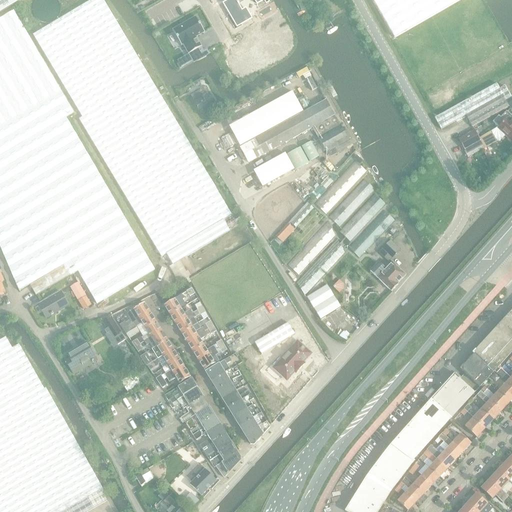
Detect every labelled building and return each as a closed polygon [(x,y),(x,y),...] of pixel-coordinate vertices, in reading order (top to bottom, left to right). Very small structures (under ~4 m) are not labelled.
[(0,0),(0,8),(13,0),(0,0)] [(58,6),(57,3),(57,1),(56,0),(32,0),(32,1),(31,6),(31,9),(32,11),(33,13),(35,15),(37,17),(39,18),(41,19),(44,19),(47,19),(49,18),(51,17),(53,16),(55,14),(56,12),(57,9),(58,6)] [(224,220),(231,215),(103,0),(91,0),(33,35),(82,118),(79,120),(161,257),(166,254),(224,220)] [(227,0),(222,3),(228,13),(229,12),(237,26),(241,24),(241,25),(251,19),(246,9),(242,11),(239,5),(239,4),(239,3),(239,2),(238,2),(237,3),(235,0),(254,0),(257,4),(264,0),(227,0)] [(373,0),(395,37),(459,0),(373,0)] [(299,5),(302,11),(308,8),(304,2),(299,5)] [(0,18),(0,248),(14,280),(65,250),(77,271),(96,304),(154,270),(65,117),(73,113),(13,10),(0,18)] [(196,17),(173,31),(181,46),(183,45),(189,54),(201,47),(196,37),(205,32),(196,17)] [(286,89),(301,82),(297,73),(282,80),(286,89)] [(506,101),(511,98),(502,81),(434,118),(441,130),(466,116),(472,127),(509,107),(506,101)] [(215,105),(205,87),(190,96),(200,114),(215,105)] [(229,127),(240,147),(245,144),(303,112),(292,92),(234,124),(232,126),(229,127)] [(348,141),(326,101),(240,149),(248,163),(312,128),(328,156),(334,153),(333,150),(348,141)] [(468,158),(471,156),(505,136),(511,142),(511,117),(506,112),(500,118),(499,116),(492,123),(498,128),(478,139),(474,131),(460,140),(466,151),(464,152),(468,158)] [(300,147),(309,162),(319,156),(311,141),(300,147)] [(286,155),(295,171),(309,163),(300,147),(286,155)] [(285,154),(254,171),(262,187),(294,170),(285,154)] [(356,156),(354,158),(356,161),(360,164),(363,162),(356,156)] [(332,209),(367,171),(360,164),(356,161),(321,199),(315,205),(327,215),(332,209)] [(328,177),(321,185),(323,187),(326,189),(333,182),(330,179),(328,177)] [(377,188),(366,178),(330,216),(342,226),(377,188)] [(386,204),(375,194),(340,232),(351,242),(386,204)] [(279,205),(274,210),(279,214),(280,214),(285,219),(300,205),(290,195),(280,206),(279,205)] [(297,214),(290,222),(296,227),(314,209),(307,203),(297,214)] [(395,221),(384,211),(349,248),(360,259),(395,221)] [(179,261),(180,260),(184,258),(231,231),(224,220),(166,254),(172,265),(179,261)] [(336,237),(327,222),(287,265),(299,276),(336,237)] [(289,224),(282,231),(276,237),(282,243),(295,230),(289,224)] [(345,254),(337,239),(296,283),(305,297),(345,254)] [(390,242),(382,251),(391,259),(399,250),(390,242)] [(19,291),(29,285),(36,296),(77,271),(65,250),(14,280),(19,291)] [(172,265),(182,282),(189,278),(179,261),(172,265)] [(397,285),(406,276),(392,263),(386,269),(379,263),(370,272),(391,292),(398,285),(397,285)] [(339,281),(333,288),(340,294),(343,290),(343,284),(339,281)] [(83,310),(91,306),(78,283),(70,288),(83,310)] [(341,307),(327,286),(307,298),(320,320),(341,307)] [(195,294),(192,288),(186,291),(190,297),(195,294)] [(68,305),(61,292),(38,305),(46,319),(68,305)] [(165,306),(171,315),(181,309),(186,306),(182,300),(184,299),(182,295),(165,306)] [(203,308),(200,302),(195,305),(198,311),(203,308)] [(150,313),(144,304),(134,310),(138,315),(130,320),(132,323),(133,324),(150,313)] [(181,309),(171,315),(176,324),(193,314),(198,311),(195,305),(190,308),(191,309),(184,314),(181,309)] [(511,309),(473,353),(474,354),(460,369),(480,387),(511,351),(511,309)] [(193,314),(176,324),(182,334),(192,327),(198,324),(194,318),(195,317),(200,314),(198,311),(193,314)] [(140,332),(146,329),(156,323),(150,313),(133,324),(135,328),(137,327),(140,332)] [(110,316),(102,321),(114,339),(122,333),(110,316)] [(214,326),(211,321),(206,324),(207,325),(209,329),(209,330),(214,326)] [(125,322),(120,325),(126,334),(130,331),(127,326),(125,322)] [(146,329),(149,334),(142,338),(144,343),(162,332),(156,323),(146,329)] [(288,323),(269,335),(275,346),(295,334),(288,323)] [(192,327),(182,334),(188,343),(205,332),(204,332),(202,328),(201,329),(198,324),(192,327)] [(144,343),(146,346),(154,342),(157,347),(168,341),(162,332),(144,343)] [(207,336),(205,332),(188,343),(193,352),(204,346),(200,340),(207,336)] [(0,511),(112,511),(104,495),(105,495),(45,389),(44,390),(19,345),(12,348),(5,337),(0,340),(0,511)] [(140,345),(137,340),(132,343),(135,348),(140,345)] [(225,345),(222,340),(217,343),(219,348),(225,345)] [(152,349),(158,359),(173,350),(168,341),(157,347),(152,349)] [(70,359),(65,362),(71,371),(74,376),(97,362),(95,357),(86,343),(67,354),(70,359)] [(280,358),(274,365),(276,367),(274,368),(287,379),(310,354),(299,344),(294,350),(292,349),(282,360),(280,358)] [(219,348),(222,353),(228,350),(225,345),(219,348)] [(207,350),(204,346),(193,352),(199,361),(216,350),(213,346),(207,350)] [(216,350),(199,361),(205,370),(215,364),(220,361),(217,355),(218,354),(221,352),(219,348),(216,350)] [(158,359),(155,360),(152,362),(156,368),(160,365),(159,364),(160,363),(163,368),(168,365),(168,366),(179,359),(173,350),(158,359)] [(146,353),(140,357),(146,367),(147,366),(152,363),(149,358),(146,353)] [(132,361),(128,363),(135,373),(135,374),(135,373),(144,369),(136,354),(135,355),(130,358),(132,361)] [(206,372),(211,381),(229,370),(226,365),(235,360),(232,356),(206,372)] [(168,366),(171,370),(164,375),(167,379),(184,368),(179,359),(168,366)] [(150,378),(144,368),(144,369),(135,373),(141,383),(150,378)] [(167,379),(169,382),(176,378),(180,384),(190,377),(184,368),(167,379)] [(231,369),(229,370),(211,381),(217,391),(241,376),(238,371),(234,374),(231,369)] [(377,511),(387,496),(390,491),(413,460),(451,418),(452,418),(475,392),(454,374),(391,445),(368,476),(379,484),(378,485),(366,478),(344,511),(377,511)] [(506,374),(502,378),(511,387),(511,377),(511,379),(506,374)] [(159,384),(164,380),(161,376),(156,379),(159,384)] [(244,381),(241,376),(217,391),(223,400),(236,391),(242,388),(239,383),(244,381)] [(197,389),(191,379),(178,388),(181,393),(170,400),(172,404),(197,389)] [(159,384),(162,388),(162,389),(167,385),(164,380),(159,384)] [(502,388),(499,392),(510,402),(511,399),(511,387),(507,383),(502,388)] [(172,404),(174,408),(180,404),(184,409),(186,408),(203,398),(197,389),(172,404)] [(240,397),(236,391),(223,400),(228,409),(251,395),(248,390),(244,393),(245,395),(240,397)] [(490,400),(484,394),(480,391),(476,395),(486,405),(482,409),(493,420),(502,411),(490,400)] [(499,392),(490,400),(502,411),(510,402),(499,392)] [(254,399),(251,395),(228,409),(234,418),(252,407),(249,402),(254,399)] [(186,408),(189,413),(181,418),(184,423),(195,416),(209,407),(203,398),(186,408)] [(195,416),(185,423),(190,431),(201,425),(214,416),(209,407),(195,416)] [(255,411),(252,407),(234,418),(239,427),(262,413),(259,409),(255,411)] [(482,409),(474,418),(485,429),(493,420),(482,409)] [(264,417),(262,413),(239,427),(245,436),(262,426),(258,420),(264,417)] [(201,425),(190,431),(193,435),(193,436),(196,441),(206,434),(220,425),(214,416),(201,425)] [(476,438),(485,429),(474,418),(465,427),(476,438)] [(266,423),(262,426),(245,436),(251,446),(253,446),(269,428),(266,423)] [(206,434),(209,439),(199,446),(202,450),(226,435),(220,425),(206,434)] [(453,443),(446,437),(445,437),(442,434),(438,438),(448,447),(445,451),(455,461),(462,453),(452,443),(453,443)] [(461,434),(453,443),(452,443),(462,453),(471,444),(461,434)] [(226,435),(209,445),(211,449),(215,454),(232,444),(226,435)] [(213,455),(208,458),(210,461),(216,457),(219,462),(216,463),(218,466),(237,453),(232,444),(215,454),(213,455)] [(445,451),(442,454),(432,445),(427,450),(447,469),(455,461),(445,451)] [(434,463),(429,468),(439,477),(447,469),(427,450),(423,454),(434,463)] [(216,467),(224,478),(240,461),(241,459),(237,453),(218,466),(216,467)] [(511,467),(506,462),(498,471),(511,484),(511,467)] [(199,463),(192,470),(186,477),(192,483),(190,485),(201,496),(216,481),(199,463)] [(429,468),(421,476),(431,486),(439,477),(429,468)] [(501,490),(504,487),(509,491),(511,487),(511,484),(498,471),(490,480),(501,490)] [(146,482),(141,474),(136,477),(141,485),(146,482)] [(421,476),(413,485),(423,494),(431,486),(421,476)] [(490,480),(481,489),(492,499),(495,496),(502,503),(508,497),(501,490),(490,480)] [(398,486),(402,490),(406,493),(416,502),(423,494),(413,485),(409,489),(405,485),(406,485),(402,482),(398,486)] [(158,497),(164,502),(171,509),(167,511),(185,511),(163,491),(158,497)] [(192,509),(199,501),(191,493),(183,501),(192,509)] [(407,511),(416,502),(406,493),(397,502),(407,511)] [(476,511),(488,511),(492,509),(476,494),(467,504),(476,511)]
